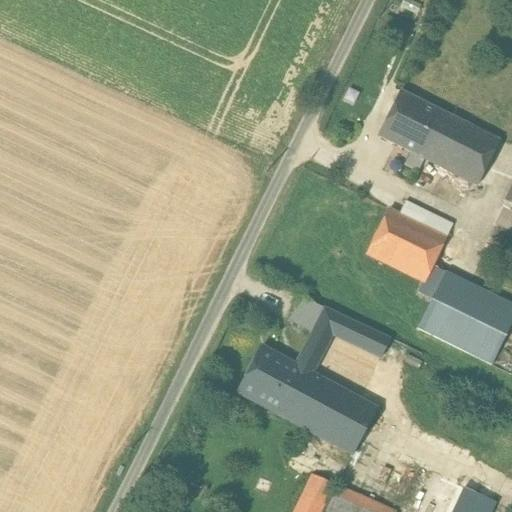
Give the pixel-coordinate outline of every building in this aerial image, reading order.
[(438,111),(400,92),(378,137),(411,153),(404,166),(417,173),(424,159),(416,156),(438,111)] [(499,141),(438,111),(416,156),(424,159),(477,186),(499,141)] [(432,299),(445,272),(433,266),(452,226),(405,203),(399,215),(388,210),(366,256),(423,282),(418,292),(432,299)] [(511,323),(511,304),(445,272),(432,299),(422,318),(417,329),(492,365),(511,323)] [(323,309),(299,298),(287,322),(311,334),(323,309)] [(388,340),(323,309),(311,334),(295,365),(302,369),(311,374),(331,337),(379,359),(388,340)] [(295,365),(261,347),(236,394),(277,416),(302,369),(295,365)] [(311,374),(302,369),(277,416),(323,440),(346,393),(311,374)] [(376,409),(346,393),(323,440),(352,456),(376,409)] [(313,475),(294,511),(320,511),(333,485),(313,475)] [(373,511),(376,505),(337,487),(326,511),(328,511),(373,511)] [(464,489),(453,511),(491,511),(496,504),(464,489)]
